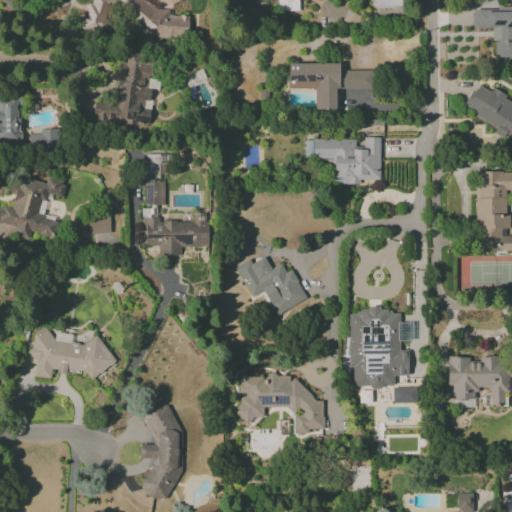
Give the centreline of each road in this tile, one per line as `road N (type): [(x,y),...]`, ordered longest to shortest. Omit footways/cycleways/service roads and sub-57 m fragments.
road 1 (residential): [(431,0),(428,123),(419,155),(421,301),(511,310)]
road 2 (residential): [(332,411),(333,247),(358,224),(417,223)]
